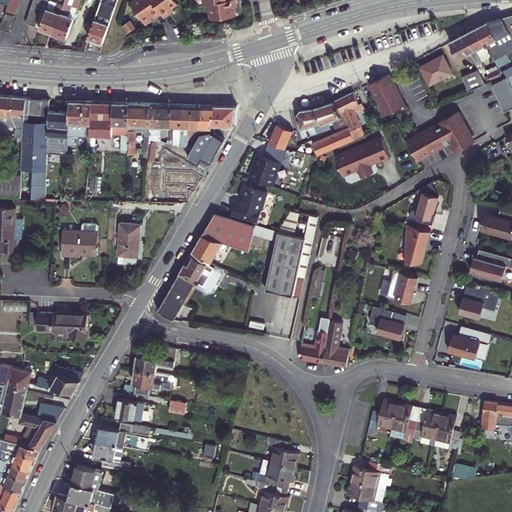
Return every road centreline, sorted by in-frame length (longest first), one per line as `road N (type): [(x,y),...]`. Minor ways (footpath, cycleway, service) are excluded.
road 1 (tertiary): [(146,304),(261,108),(273,74),(272,43)]
road 2 (primary): [(0,68),(149,72),(272,43)]
road 3 (residential): [(466,151),(413,372)]
road 4 (tertiary): [(28,511),(133,325)]
road 5 (primary): [(272,43),(437,0)]
road 6 (residential): [(133,325),(240,343),(288,369)]
road 7 (residential): [(146,304),(123,294),(39,292),(0,268)]
road 8 (unknown): [(395,55),(414,95),(429,104),(477,102),(501,131)]
road 9 (residential): [(466,151),(354,213)]
